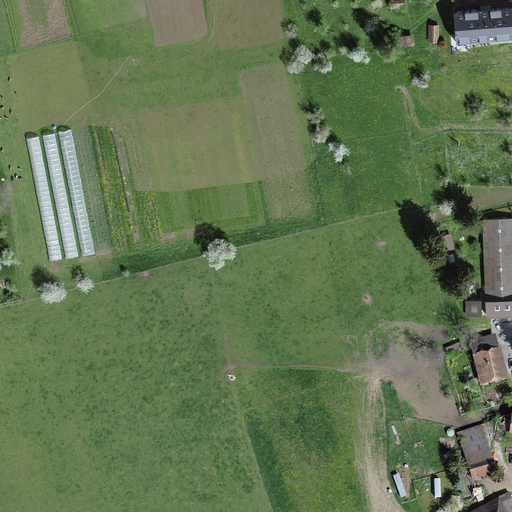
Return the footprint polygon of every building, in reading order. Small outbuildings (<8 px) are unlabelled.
[(402,0),(398,0),(389,0),(389,11),(403,10),(402,0)] [(511,5),(455,9),(457,40),(511,36),(511,5)] [(278,82),(262,89),(275,125),(292,119),(278,82)] [(511,220),(485,221),(487,302),(511,301),(511,220)] [(474,361),(482,389),(510,381),(502,353),(474,361)] [(484,428),(459,436),(474,483),(499,474),(484,428)] [(477,511),(504,511),(499,501),(477,511)]
